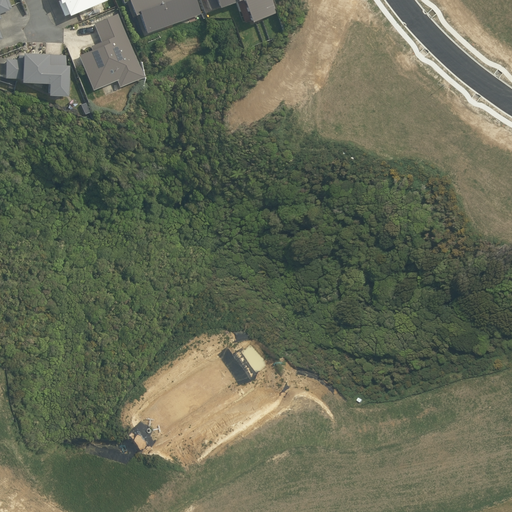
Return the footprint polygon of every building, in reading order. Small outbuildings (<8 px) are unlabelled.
[(0,12),(10,9),(6,0),(0,0),(0,39),(1,39),(0,36),(0,12)] [(66,17),(103,1),(102,0),(55,0),(62,16),(65,15),(66,17)] [(144,33),(199,14),(194,0),(127,0),(133,16),(137,14),(144,33)] [(203,0),(207,10),(215,8),(216,8),(238,0),(240,0),(248,23),(276,13),(271,0),(203,0)] [(88,47),(90,50),(77,56),(91,91),(115,81),(118,87),(142,78),(115,14),(92,24),(99,42),(88,47)] [(64,66),(64,55),(20,54),(20,55),(17,55),(17,60),(5,60),(4,79),(18,79),(18,83),(45,85),(45,96),(64,97),(64,94),(67,95),(68,78),(65,78),(66,66),(64,66)]
